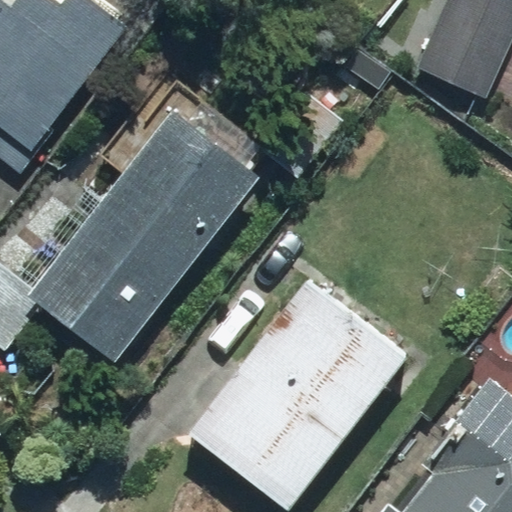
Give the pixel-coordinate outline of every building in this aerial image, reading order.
[(16,0),(12,6),(2,0),(0,0),(0,156),(23,174),(39,154),(34,151),(129,26),(120,21),(126,14),(107,0),(16,0)] [(511,0),(450,0),(420,68),(439,77),(437,82),(453,89),(455,84),(489,99),(511,46),(511,0)] [(0,261),(0,345),(7,351),(43,306),(114,362),(260,178),(174,111),(161,128),(150,120),(116,163),(127,171),(34,288),(0,261)] [(309,279),(188,433),(289,511),(409,356),(309,279)] [(389,503),(381,511),(511,511),(511,395),(489,378),(423,463),(429,467),(396,509),(389,503)]
